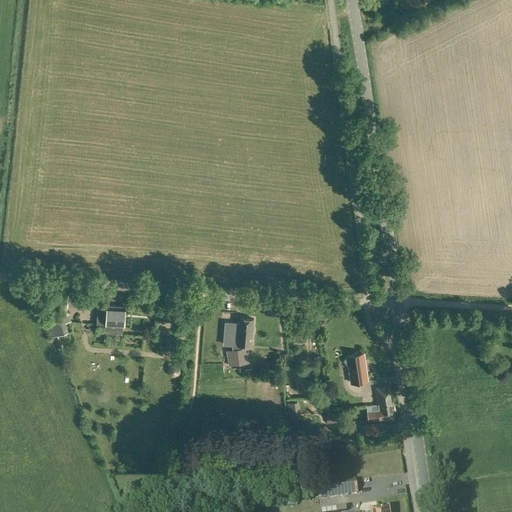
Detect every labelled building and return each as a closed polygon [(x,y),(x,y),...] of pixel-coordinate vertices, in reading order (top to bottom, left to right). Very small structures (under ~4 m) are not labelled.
[(77,307),(77,297),(68,296),(68,307),(77,307)] [(124,326),(125,306),(98,305),(97,324),(107,324),(106,333),(123,334),(123,325),(124,326)] [(69,337),(68,331),(62,314),(47,318),(53,335),(57,334),(59,340),(69,337)] [(252,346),(252,335),(255,334),(255,330),(253,328),(254,319),(240,317),(239,324),(225,322),(223,344),(229,345),(229,346),(232,346),(233,352),(228,353),(230,364),(235,363),(235,365),(249,362),(247,352),(243,352),(242,348),(242,345),(252,346)] [(186,340),(187,324),(176,323),(175,339),(186,340)] [(281,365),(289,364),(288,353),(280,353),(281,365)] [(351,382),(367,380),(366,369),(369,367),(364,360),(363,353),(347,355),(347,357),(343,360),(349,369),(351,382)] [(378,404),(391,402),(389,386),(375,388),(377,404),(378,404)] [(380,420),(394,418),(391,402),(378,404),(377,404),(366,405),(368,421),(380,419),(380,420)] [(337,424),(339,413),(328,412),(326,423),(337,424)] [(286,418),(276,417),(275,425),(286,426),(286,418)] [(366,434),(380,433),(379,422),(364,424),(365,425),(359,426),(360,434),(366,433),(366,434)] [(318,499),(357,494),(356,481),(316,486),(318,499)] [(325,502),(326,509),(335,507),(335,501),(325,502)]
